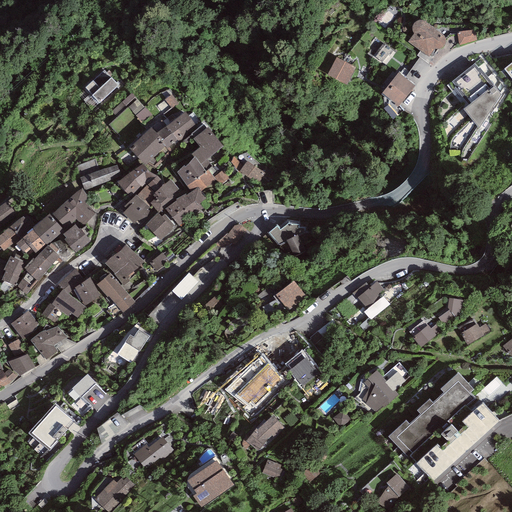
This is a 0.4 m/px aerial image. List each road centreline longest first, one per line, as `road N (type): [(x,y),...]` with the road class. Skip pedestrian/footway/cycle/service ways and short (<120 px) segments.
road 1 (residential): [(268,210),(258,232),(181,307),(129,387),(60,460),(51,478),(64,490),(95,456),(230,358),(376,273),(409,263),(459,271),(483,265),(496,210),(511,191)]
road 2 (tertiary): [(268,210),(337,211),(406,188),(422,162),(428,82),(458,53),(511,38)]
road 3 (tertiary): [(0,398),(121,320),(225,221),(268,210)]
road 4 (residential): [(0,323),(111,236)]
